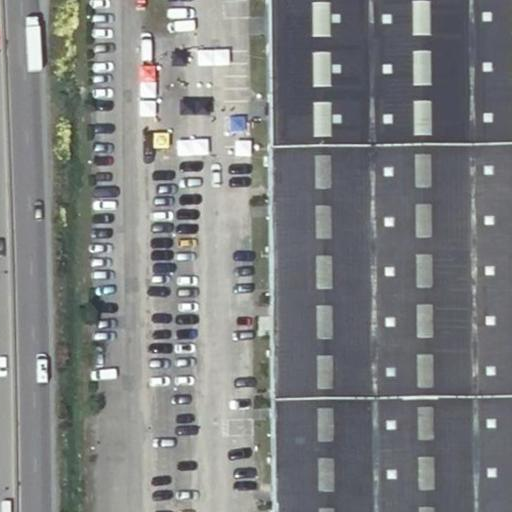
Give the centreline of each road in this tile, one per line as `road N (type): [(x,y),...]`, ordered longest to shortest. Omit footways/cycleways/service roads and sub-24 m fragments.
road 1 (unknown): [(225,511),(218,0)]
road 2 (primary): [(32,511),(21,18)]
